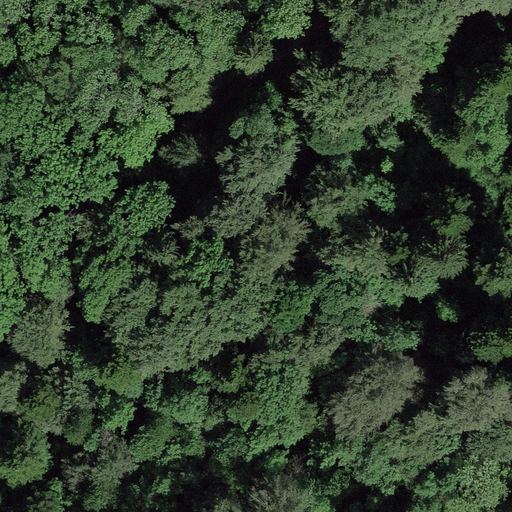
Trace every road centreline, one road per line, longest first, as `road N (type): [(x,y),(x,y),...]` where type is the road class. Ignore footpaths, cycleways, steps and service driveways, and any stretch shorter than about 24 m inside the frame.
road 1 (track): [(0,240),(102,192),(195,121)]
road 2 (track): [(328,0),(195,121)]
